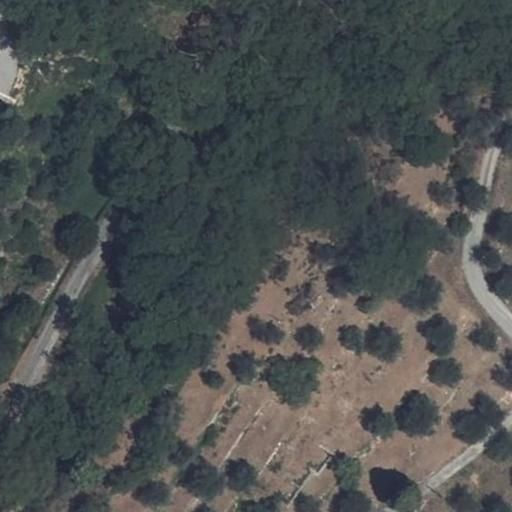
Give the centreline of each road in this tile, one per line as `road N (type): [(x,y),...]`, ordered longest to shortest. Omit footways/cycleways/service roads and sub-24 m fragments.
road 1 (residential): [(268,0),(115,184),(21,383),(0,402)]
road 2 (residential): [(511,320),(479,281),(473,257),(476,222),(511,118)]
